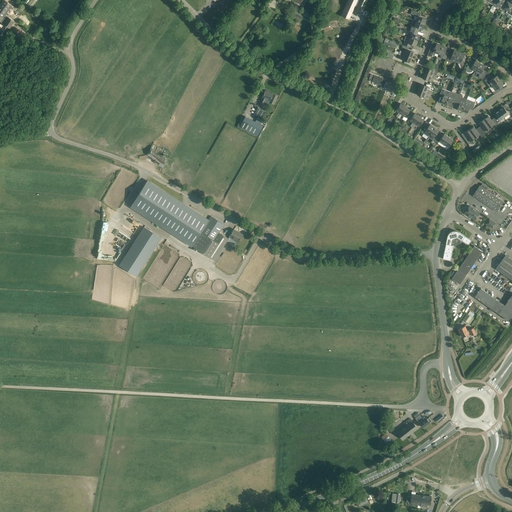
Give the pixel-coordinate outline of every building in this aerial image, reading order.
[(3,0),(0,4),(0,21),(4,24),(9,28),(14,21),(5,15),(12,5),(4,0),(3,0)] [(348,0),(342,16),(349,18),(352,11),(356,12),(355,13),(360,15),(366,1),(363,0),(348,0)] [(502,10),(507,2),(504,1),(504,0),(495,0),(493,5),(494,3),(497,4),(496,7),(502,10)] [(511,16),(511,15),(511,4),(507,2),(502,10),(511,16)] [(301,18),(303,14),(296,9),(293,14),(301,18)] [(414,20),(424,24),(426,19),(420,16),(421,13),(416,11),(413,20),(414,20)] [(422,29),(424,24),(414,20),(411,25),(410,28),(416,30),(417,27),(422,29)] [(294,24),(291,30),(297,34),(300,27),(294,24)] [(406,36),(418,41),(420,36),(415,34),(416,30),(410,28),(407,34),(407,33),(406,36)] [(418,41),(406,36),(404,40),(405,42),(404,45),(409,47),(411,44),(416,46),(418,41)] [(398,43),(390,40),(388,39),(386,43),(388,44),(388,45),(391,46),(392,46),(396,48),(398,43)] [(436,53),(438,54),(441,45),(436,43),(435,47),(431,45),(427,55),(430,56),(431,56),(432,56),(432,55),(434,55),(436,53)] [(447,47),(441,45),(438,54),(441,55),(440,58),(442,58),(445,59),(448,53),(445,52),(447,47)] [(400,51),(399,52),(411,57),(413,52),(405,49),(404,52),(400,51)] [(455,62),(459,52),(454,50),(451,57),(448,56),(446,60),(446,61),(451,63),(452,62),(452,60),(455,62)] [(411,57),(399,52),(399,54),(402,56),(401,59),(409,62),(411,57)] [(464,54),(459,52),(455,62),(458,63),(458,64),(460,68),(462,67),(465,61),(462,60),(464,54)] [(379,58),(376,64),(388,68),(390,62),(379,58)] [(475,71),(480,63),(475,60),(474,63),(469,61),(466,71),(467,72),(468,72),(469,72),(470,72),(471,72),(472,71),(473,70),(475,71)] [(485,66),(480,63),(475,71),(480,74),(478,77),(481,78),(485,72),(482,71),(485,66)] [(426,68),(424,73),(436,78),(437,76),(436,75),(438,69),(431,66),(430,69),(426,68)] [(374,68),(373,72),(387,78),(388,74),(374,68)] [(436,78),(424,73),(422,78),(430,81),(432,78),(436,79),(436,78)] [(374,75),(372,82),(383,86),(385,80),(374,75)] [(489,87),(492,86),(500,80),(497,75),(492,79),(490,76),(484,80),(489,87)] [(464,80),(456,77),(453,86),(456,87),(458,81),(461,83),(463,83),(464,80)] [(500,80),(492,86),(495,90),(492,92),(494,94),(502,89),(501,86),(503,84),(500,80)] [(368,85),(366,89),(380,94),(381,90),(374,87),(375,85),(371,83),(371,85),(368,85)] [(421,84),(419,89),(431,94),(432,92),(428,90),(429,87),(421,84)] [(440,102),(445,104),(450,92),(442,88),(440,94),(443,95),(440,102)] [(430,96),(431,94),(419,89),(417,94),(425,97),(426,94),(430,96)] [(273,104),(275,100),(277,96),(274,94),(273,94),(265,90),(262,97),(263,97),(260,102),(264,104),(266,99),(269,101),(269,102),(273,104)] [(366,90),(363,98),(377,103),(380,96),(366,90)] [(455,103),(459,94),(450,91),(450,92),(445,104),(450,106),(452,102),(455,103)] [(462,96),(459,94),(455,103),(459,105),(457,109),(462,111),(467,99),(462,97),(462,96)] [(475,102),(467,99),(462,111),(467,112),(469,108),(472,110),(475,102)] [(398,117),(405,107),(400,103),(395,111),(398,113),(396,116),(398,117)] [(499,110),(504,117),(508,114),(506,111),(509,109),(505,104),(501,107),(501,108),(502,108),(499,110)] [(266,110),(259,106),(255,113),(262,117),(266,110)] [(410,110),(405,107),(398,117),(399,118),(402,115),(405,117),(410,110)] [(504,117),(499,110),(496,112),(495,111),(491,114),(494,118),(497,123),(500,121),(499,120),(504,117)] [(412,127),(419,116),(415,113),(410,120),(412,122),(410,126),(412,127)] [(263,126),(245,116),(240,127),(257,136),(263,126)] [(419,116),(412,127),(413,128),(416,125),(419,127),(424,119),(419,116)] [(497,123),(494,118),(491,120),(488,116),(484,119),(489,128),(494,124),(495,126),(498,124),(497,123)] [(489,128),(484,119),(479,123),(482,127),(479,128),(484,136),(487,134),(485,131),(489,128)] [(428,136),(434,127),(430,124),(427,128),(424,126),(421,132),(428,136)] [(484,136),(479,128),(477,130),(474,126),(469,130),(475,138),(480,135),(482,138),(484,136)] [(435,141),(439,136),(436,134),(439,130),(434,127),(428,136),(435,141)] [(475,138),(469,130),(464,133),(467,137),(464,139),(469,145),(471,143),(472,144),(474,143),(472,140),(475,138)] [(439,136),(435,141),(438,143),(439,141),(444,144),(449,137),(444,134),(441,138),(439,136)] [(449,137),(444,144),(448,147),(446,149),(449,151),(453,146),(453,145),(453,144),(451,143),(453,140),(449,137)] [(153,144),(149,150),(147,154),(155,159),(153,162),(163,168),(168,158),(164,155),(166,152),(153,144)] [(147,181),(131,206),(192,246),(197,238),(208,220),(205,218),(188,207),(147,181)] [(503,202),(479,185),(473,195),(496,212),(503,202)] [(475,210),(473,209),(469,206),(464,213),(475,220),(480,212),(476,209),(475,210)] [(228,238),(219,233),(224,225),(211,216),(208,220),(197,238),(192,246),(214,260),(228,238)] [(489,218),(485,224),(493,229),(496,223),(489,218)] [(144,227),(119,265),(137,276),(161,238),(144,227)] [(234,229),(231,233),(229,236),(238,242),(243,235),(234,229)] [(464,235),(458,232),(456,231),(454,231),(451,231),(449,232),(448,234),(447,237),(445,243),(446,243),(443,259),(450,260),(454,246),(460,243),(461,241),(468,245),(471,240),(464,236),(464,235)] [(460,284),(468,272),(482,251),(474,246),(451,279),(460,284)] [(511,259),(509,258),(505,255),(501,262),(496,269),(511,279),(511,259)] [(481,288),(475,297),(508,321),(511,315),(511,294),(504,305),(481,289),(481,288)] [(463,320),(468,323),(472,317),(467,314),(463,320)] [(465,326),(463,327),(458,329),(462,337),(468,334),(470,333),(472,335),(476,334),(473,328),(467,331),(465,326)] [(423,420),(419,415),(416,418),(423,427),(431,421),(429,417),(427,419),(426,418),(423,420)] [(406,427),(398,433),(403,439),(417,428),(410,418),(403,423),(406,427)] [(392,493),(391,502),(399,502),(400,494),(392,493)] [(411,494),(411,497),(407,496),(406,502),(410,503),(410,504),(421,505),(421,503),(430,505),(431,496),(411,494)] [(358,506),(368,502),(365,496),(356,500),(358,506)]
